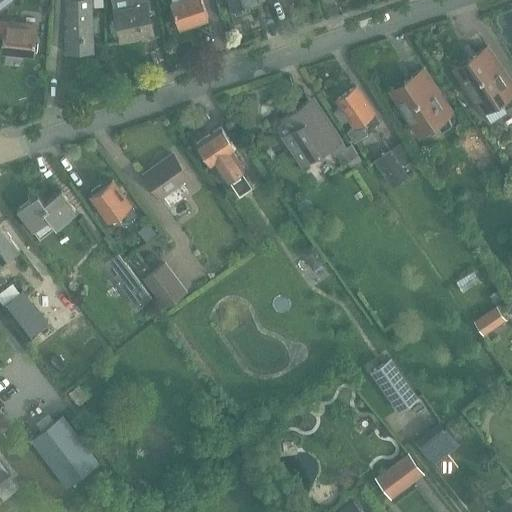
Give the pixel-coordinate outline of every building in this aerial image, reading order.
[(0,0),(0,8),(10,0),(0,0)] [(66,0),(68,29),(66,29),(67,53),(94,52),(93,31),(99,31),(98,17),(92,17),(91,0),(66,0)] [(148,0),(111,0),(114,11),(120,40),(132,38),(132,40),(154,35),(148,4),(149,4),(148,0)] [(203,0),(162,0),(166,18),(176,15),(179,26),(209,17),(203,0)] [(220,0),(221,2),(226,0),(229,0),(232,8),(234,7),(236,13),(249,9),(247,3),(257,0),(256,0),(220,0)] [(0,29),(4,30),(2,51),(34,54),(36,30),(20,29),(20,23),(0,20),(0,29)] [(511,87),(487,49),(454,70),(490,124),(506,113),(504,110),(511,104),(511,87)] [(450,124),(447,115),(451,113),(423,70),(390,92),(418,135),(434,124),(439,132),(450,124)] [(356,86),(338,99),(342,106),(334,111),(342,124),(351,118),(355,124),(345,131),(353,142),(367,133),(365,130),(379,121),(374,113),(356,86)] [(334,154),(345,147),(312,98),(282,118),(291,130),(282,135),(303,165),(329,146),(334,154)] [(213,163),(226,182),(230,179),(240,195),(252,186),(242,172),(246,169),(232,150),(235,147),(221,127),(196,144),(210,165),(213,163)] [(402,166),(415,157),(403,139),(374,160),(392,186),(408,175),(402,166)] [(345,147),(334,154),(342,165),(358,154),(350,143),(345,147)] [(145,173),(161,194),(188,175),(172,154),(145,173)] [(102,187),(101,184),(92,191),(94,193),(92,195),(109,219),(121,211),(128,220),(137,214),(112,180),(102,187)] [(16,211),(38,240),(76,211),(61,192),(45,204),(38,195),(16,211)] [(156,232),(148,223),(138,231),(146,240),(156,232)] [(0,264),(19,250),(0,225),(0,264)] [(324,260),(311,244),(301,252),(313,268),(324,260)] [(118,253),(104,263),(138,308),(152,298),(118,253)] [(184,290),(164,263),(145,277),(165,304),(184,290)] [(23,300),(15,290),(2,300),(10,310),(23,300)] [(47,323),(32,302),(7,321),(22,341),(47,323)] [(496,306),(475,320),(483,333),(504,318),(496,306)] [(390,358),(371,371),(398,410),(417,397),(390,358)] [(0,479),(9,473),(0,462),(0,422),(8,416),(0,405),(0,479)] [(63,415),(32,438),(66,484),(97,461),(63,415)] [(437,422),(416,439),(446,476),(458,467),(448,454),(457,447),(437,422)] [(390,497),(423,473),(408,453),(376,478),(390,497)] [(361,511),(353,501),(338,511),(361,511)]
